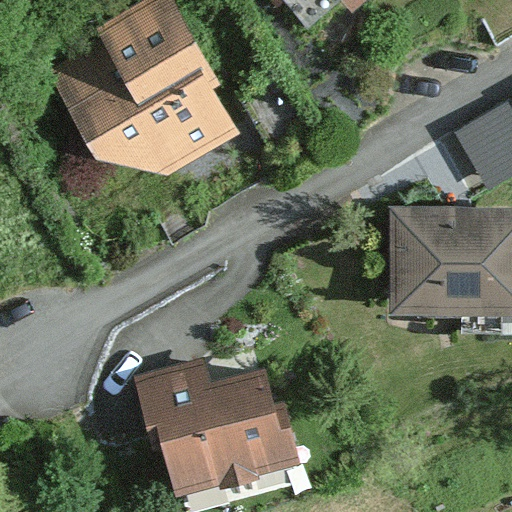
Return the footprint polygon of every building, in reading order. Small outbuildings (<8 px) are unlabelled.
[(381,0),(400,19),(419,0),(381,0)] [(172,7),(49,81),(132,217),(255,143),(172,7)] [(511,93),(459,122),(491,183),(511,171),(511,93)] [(511,208),(390,208),(389,314),(511,315),(511,208)] [(218,362),(145,392),(194,511),(262,511),(336,482),(290,371),(242,391),(218,362)]
